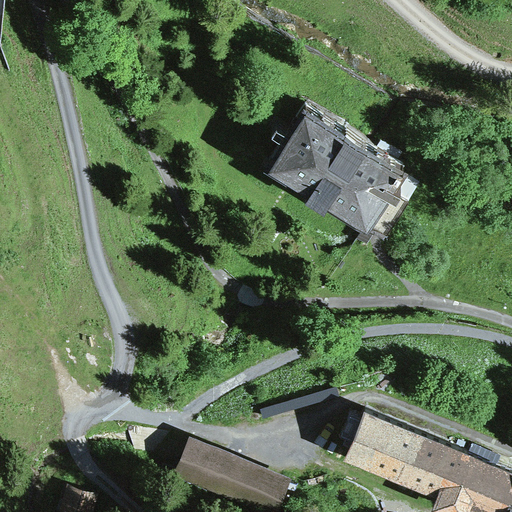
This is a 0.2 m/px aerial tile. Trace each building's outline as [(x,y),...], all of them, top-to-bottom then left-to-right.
[(243,41),(231,34),(223,46),(235,54),(243,41)] [(306,101),(269,160),(307,184),(305,188),(325,200),(328,197),(368,221),(384,194),(404,206),(419,181),(400,169),(404,162),(306,101)] [(511,511),(511,469),(366,409),(348,452),(440,489),(434,503),(456,511),(511,511)] [(287,477),(192,438),(179,472),(273,511),(287,477)] [(89,511),(95,495),(70,487),(62,511),(89,511)]
